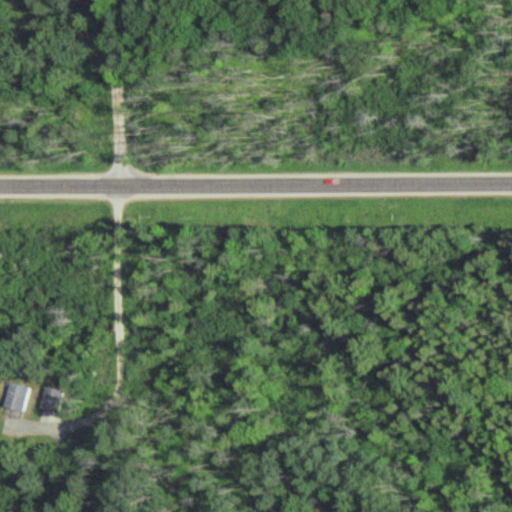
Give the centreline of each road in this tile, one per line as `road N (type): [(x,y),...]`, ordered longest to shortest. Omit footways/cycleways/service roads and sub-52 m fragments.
road 1 (residential): [(511,184),(0,187)]
road 2 (residential): [(116,0),(117,511)]
